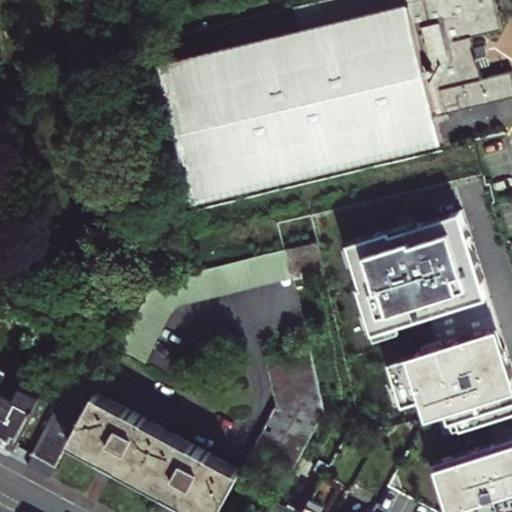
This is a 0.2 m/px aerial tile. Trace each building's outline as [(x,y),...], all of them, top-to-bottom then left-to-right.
[(502,29),(494,0),(317,0),(293,6),(299,28),(161,61),(195,201),(443,142),(437,116),(511,97),(511,70),(482,78),(480,67),(475,48),(472,36),(502,29)] [(484,46),(475,48),(480,67),(489,64),(484,46)] [(416,220),(352,239),(365,283),(362,283),(376,329),(491,295),(465,209),(417,223),(416,220)] [(286,248),(293,276),(294,278),(324,271),(317,241),(286,248)] [(228,291),(293,276),(286,248),(209,266),(228,291)] [(209,266),(157,278),(123,342),(149,355),(173,309),(183,302),(228,291),(209,266)] [(511,413),(511,363),(501,327),(391,359),(404,403),(423,397),(429,416),(447,411),(454,432),(511,413)] [(308,340),(265,354),(276,405),(249,453),(269,463),(291,474),(325,411),(308,340)] [(0,441),(14,449),(41,398),(5,380),(0,389),(0,441)] [(84,416),(69,445),(108,466),(172,500),(193,511),(216,511),(237,472),(96,395),(84,416)] [(69,445),(84,416),(61,404),(26,469),(49,481),(69,445)] [(511,436),(445,457),(461,507),(469,504),(470,511),(505,511),(511,510),(511,436)] [(327,511),(328,509),(311,499),(304,511),(327,511)]
